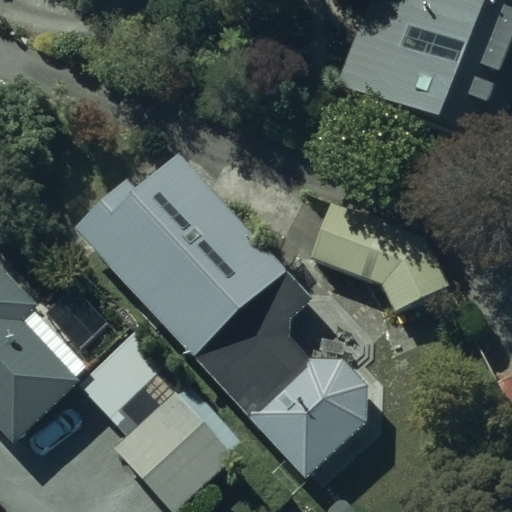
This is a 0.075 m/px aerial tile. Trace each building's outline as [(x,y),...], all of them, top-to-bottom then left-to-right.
[(368,15),(339,91),(496,150),(511,106),(511,0),(393,0),(385,21),(368,15)] [(196,366),(289,278),(179,159),(140,196),(128,184),(73,236),(196,366)] [(428,245),(331,211),(311,264),(383,290),(398,318),(453,288),(428,245)] [(38,313),(0,272),(0,433),(14,449),(80,388),(24,327),(38,313)] [(289,278),(196,366),(308,486),(366,430),(366,391),(346,366),(312,367),(290,342),(291,325),(314,304),(289,278)] [(184,395),(132,339),(110,360),(107,357),(102,361),(90,348),(73,363),(90,381),(79,391),(126,441),(114,453),(169,511),(182,511),(236,462),(178,400),(184,395)] [(511,380),(498,387),(511,416),(511,380)]
